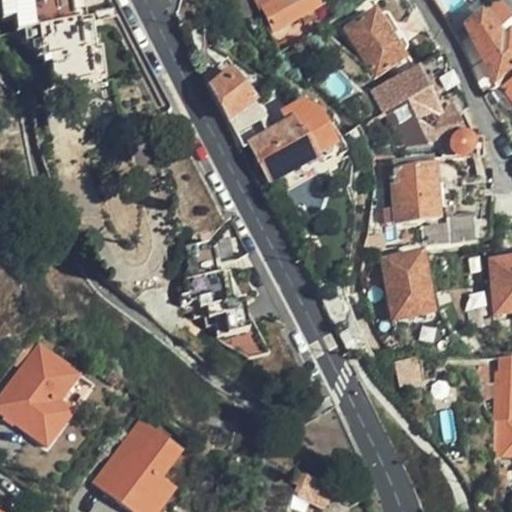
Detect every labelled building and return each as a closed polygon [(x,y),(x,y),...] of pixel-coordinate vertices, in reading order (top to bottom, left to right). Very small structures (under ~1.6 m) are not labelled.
[(54,90),(107,83),(102,52),(95,53),(90,22),(83,23),(79,0),(0,0),(0,18),(11,17),(13,31),(26,30),(29,44),(32,44),(34,51),(38,51),(39,58),(45,59),(46,67),(51,67),(54,90)] [(318,7),(315,0),(259,0),(262,6),(266,4),(276,25),(318,7)] [(404,59),(376,13),(349,30),(377,76),(404,59)] [(423,28),(414,15),(393,29),(401,42),(423,28)] [(511,79),(511,77),(511,40),(508,36),(503,40),(482,16),(469,26),(511,79)] [(213,89),(229,119),(254,103),(230,73),(220,82),(213,89)] [(444,158),(484,160),(483,141),(462,141),(449,114),(441,116),(418,74),(377,95),(403,146),(438,145),(444,158)] [(254,103),(229,119),(237,134),(268,119),(254,103)] [(327,152),(316,132),(305,139),(303,136),(297,140),(290,124),(251,145),(273,184),(317,161),(315,158),(327,152)] [(436,221),(432,170),(392,173),(397,225),(436,221)] [(426,245),(475,241),(474,222),(458,223),(457,217),(462,216),(461,199),(455,200),(455,212),(447,213),(448,224),(425,226),(426,243),(426,245)] [(221,278),(215,251),(181,255),(186,283),(171,286),(175,301),(179,301),(181,308),(185,309),(187,314),(193,313),(194,322),(205,320),(208,333),(216,332),(218,340),(249,334),(243,305),(237,305),(230,276),(221,278)] [(432,313),(422,253),(385,261),(395,320),(432,313)] [(511,310),(511,262),(492,264),(497,312),(511,310)] [(464,342),(457,331),(448,337),(454,349),(464,342)] [(0,403),(0,413),(8,419),(15,409),(24,416),(17,426),(37,441),(45,428),(59,425),(72,410),(64,405),(84,377),(41,346),(0,403)] [(511,357),(500,357),(500,365),(502,365),(503,371),(499,372),(499,415),(511,414),(511,357)] [(15,409),(8,419),(6,423),(15,430),(17,426),(24,416),(15,409)] [(78,415),(72,410),(59,425),(45,428),(37,441),(52,452),(78,415)] [(494,414),(495,455),(511,455),(511,414),(499,415),(494,414)] [(95,481),(135,511),(137,511),(145,502),(163,496),(173,482),(164,476),(182,450),(139,417),(95,481)] [(145,502),(137,511),(161,511),(179,487),(173,482),(163,496),(145,502)]
